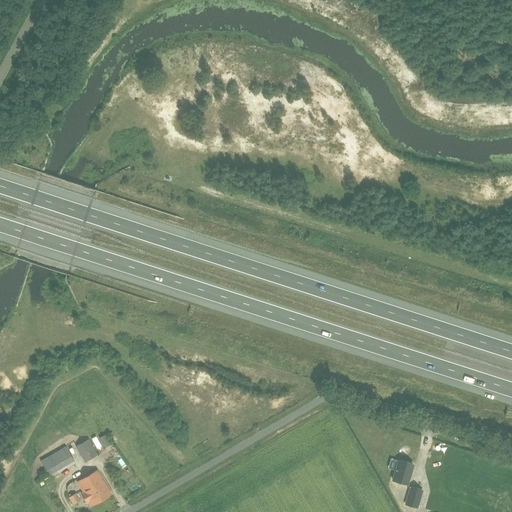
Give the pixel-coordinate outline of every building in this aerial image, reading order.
[(106,434),(99,438),(105,448),(111,444),(106,434)] [(98,455),(89,439),(76,446),(85,462),(98,455)] [(66,446),(41,461),(49,475),(74,461),(66,446)] [(399,461),(393,480),(408,484),(413,465),(399,461)] [(78,482),(84,492),(82,494),(87,503),(90,502),(92,506),(111,494),(97,470),(78,482)] [(411,487),(406,504),(418,508),(423,491),(411,487)] [(76,493),(69,498),(73,505),(81,500),(76,493)]
